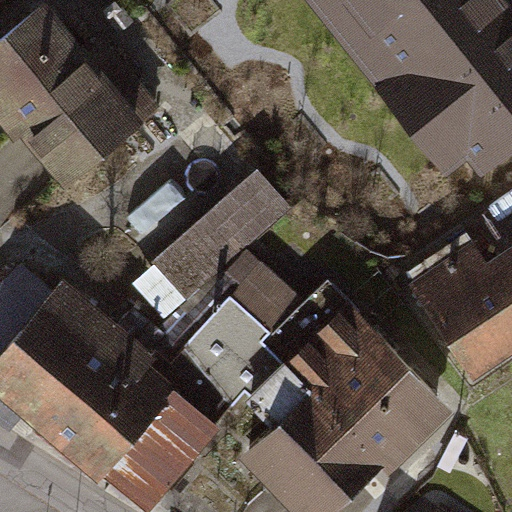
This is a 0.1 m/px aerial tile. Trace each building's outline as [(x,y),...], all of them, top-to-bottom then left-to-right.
[(46,0),(45,0),(0,38),(0,115),(62,190),(147,119),(46,0)] [(483,178),(511,155),(511,0),(307,0),(447,177),(469,160),(483,178)] [(295,209),(260,169),(158,259),(193,299),(224,272),(249,250),(295,209)] [(475,248),(413,286),(475,385),(511,362),(511,249),(486,266),(475,248)] [(232,296),(276,334),(309,300),(249,250),(224,272),(241,290),(232,296)] [(185,380),(65,276),(0,350),(0,386),(102,475),(185,380)] [(268,343),(290,362),(353,301),(330,279),(309,300),(276,334),(268,343)] [(337,511),(451,413),(353,301),(290,362),(318,393),(247,454),(297,511),(337,511)] [(460,511),(447,503),(440,511),(460,511)]
